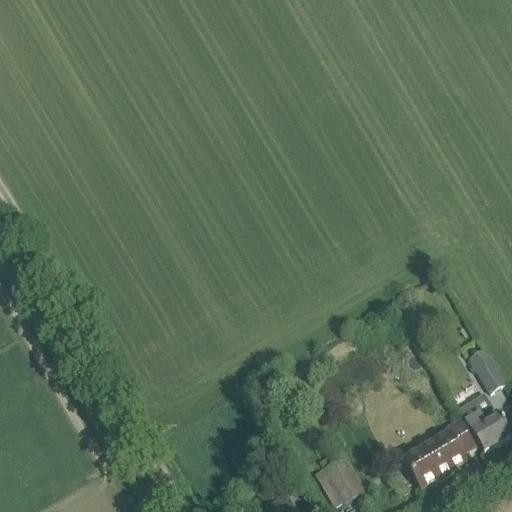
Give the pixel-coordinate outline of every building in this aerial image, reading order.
[(469,362),(480,380),(490,397),(505,388),(484,353),(469,362)] [(484,396),(458,412),(464,422),(466,425),(479,447),(484,456),(485,456),(511,440),(498,418),(492,409),(484,396)] [(447,437),(404,463),(422,493),(466,467),(461,458),(479,447),(466,425),(464,422),(445,433),(447,437)] [(364,496),(353,479),(344,462),(316,478),(336,511),(343,507),(343,508),(364,496)] [(269,506),(272,511),(303,511),(293,493),(269,506)]
